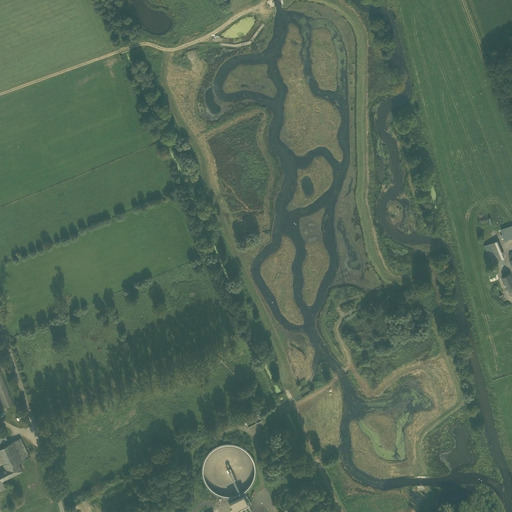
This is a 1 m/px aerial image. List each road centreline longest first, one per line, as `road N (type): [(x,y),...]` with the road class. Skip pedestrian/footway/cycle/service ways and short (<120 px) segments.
road 1 (track): [(0,93),(139,43),(174,50),(262,4)]
road 2 (residential): [(63,511),(0,314)]
road 3 (track): [(339,511),(256,322)]
road 4 (track): [(462,0),(511,128)]
